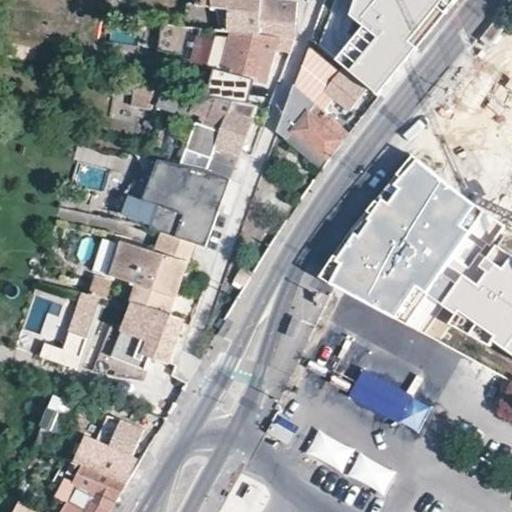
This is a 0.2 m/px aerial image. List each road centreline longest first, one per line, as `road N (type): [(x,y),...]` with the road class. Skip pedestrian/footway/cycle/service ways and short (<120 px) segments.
road 1 (residential): [(221,381),(195,371),(194,362),(318,0)]
road 2 (secondary): [(292,260),(355,166),(491,0)]
road 3 (secondary): [(231,437),(261,379),(292,260)]
road 4 (secondary): [(292,260),(221,381)]
